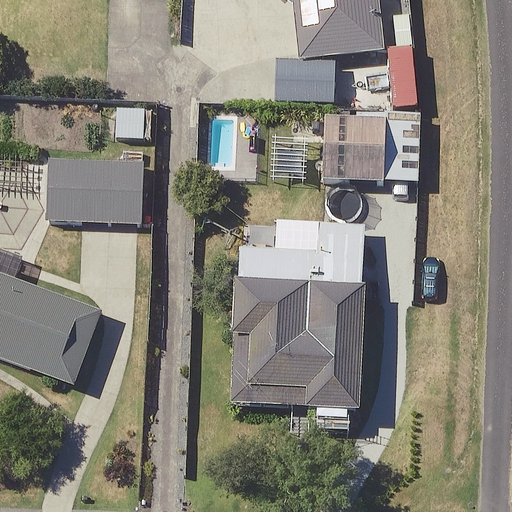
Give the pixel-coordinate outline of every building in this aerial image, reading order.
[(386,66),(379,0),(296,0),(304,75),(386,66)] [(120,111),(119,147),(148,147),(149,112),(120,111)] [(388,134),(329,132),(328,192),(386,193),(388,134)] [(119,147),(116,147),(115,171),(53,170),(52,228),(146,229),(148,147),(119,147)] [(371,237),(286,232),(284,258),(244,255),(234,418),(359,426),(371,237)] [(102,330),(0,288),(0,368),(75,399),(102,330)]
